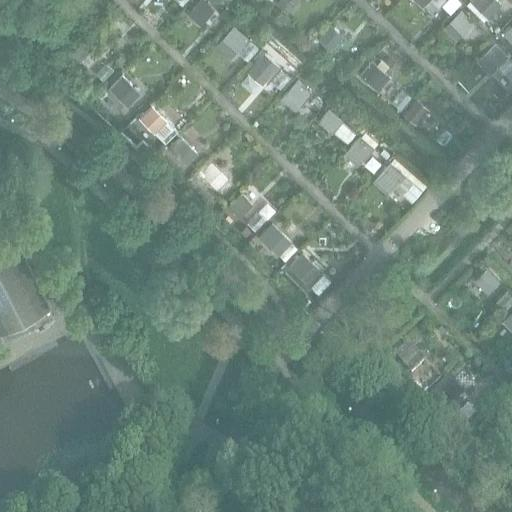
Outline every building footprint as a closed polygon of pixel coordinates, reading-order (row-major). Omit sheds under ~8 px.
[(165,0),(179,11),(188,0),(165,0)] [(204,0),(198,0),(186,13),(200,25),(214,9),(204,0)] [(278,0),(276,2),(288,12),(297,0),(278,0)] [(470,0),(481,10),(488,17),(501,4),(497,0),(470,0)] [(461,9),(444,27),(456,39),(474,21),(461,9)] [(331,23),(318,38),(331,50),(344,35),(331,23)] [(233,25),(215,46),(231,59),(249,38),(233,25)] [(82,36),(69,49),(80,59),(93,47),(82,36)] [(495,42),(476,60),(490,74),(508,55),(495,42)] [(264,53),(248,71),(262,83),(278,65),(264,53)] [(372,60),(360,73),(379,90),(391,76),(372,60)] [(122,75),(109,87),(126,104),(138,91),(122,75)] [(286,92),(281,98),(295,111),(301,105),(312,92),(297,79),(286,92)] [(417,98),(404,112),(416,123),(429,108),(417,98)] [(166,119),(152,105),(140,117),(154,131),(166,119)] [(328,107),(318,119),(332,132),(343,119),(334,112),(328,107)] [(166,119),(154,131),(166,142),(178,131),(166,119)] [(179,135),(166,147),(185,166),(197,153),(179,135)] [(360,136),(344,154),(357,165),(373,147),(360,136)] [(210,163),(197,177),(216,196),(229,182),(210,163)] [(390,163),(374,181),(387,192),(393,185),(411,201),(421,190),(390,163)] [(242,193),(229,205),(239,215),(251,203),(242,193)] [(273,222),(260,235),(284,260),(297,247),(273,222)] [(14,233),(12,234),(0,240),(0,331),(5,341),(54,316),(48,306),(50,304),(14,233)] [(302,252),(290,265),(307,282),(319,269),(302,252)] [(486,267),(474,279),(488,293),(500,281),(486,267)] [(323,272),(310,285),(318,294),(331,281),(323,272)] [(511,310),(502,320),(511,329),(511,310)] [(405,343),(393,355),(411,373),(423,361),(405,343)] [(445,382),(432,395),(447,411),(460,398),(445,382)] [(468,404),(457,416),(465,424),(476,413),(468,404)]
